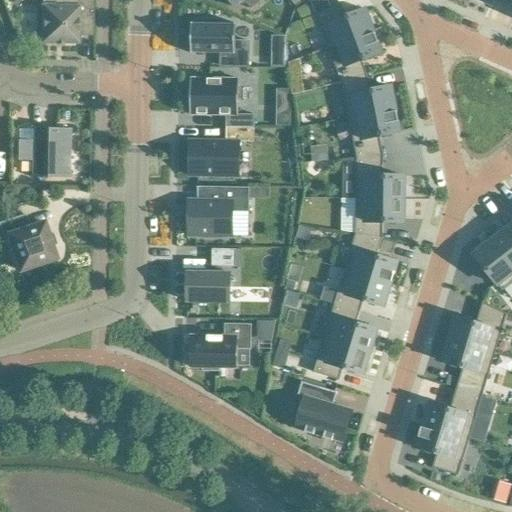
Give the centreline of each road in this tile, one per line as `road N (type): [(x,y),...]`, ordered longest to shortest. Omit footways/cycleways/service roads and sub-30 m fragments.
road 1 (residential): [(0,347),(122,306),(131,294),(139,85)]
road 2 (residential): [(420,511),(370,480),(453,206)]
road 3 (unclassified): [(0,428),(119,438),(188,464),(271,511)]
road 4 (residential): [(421,24),(453,206)]
road 5 (residential): [(0,62),(32,84),(139,85)]
